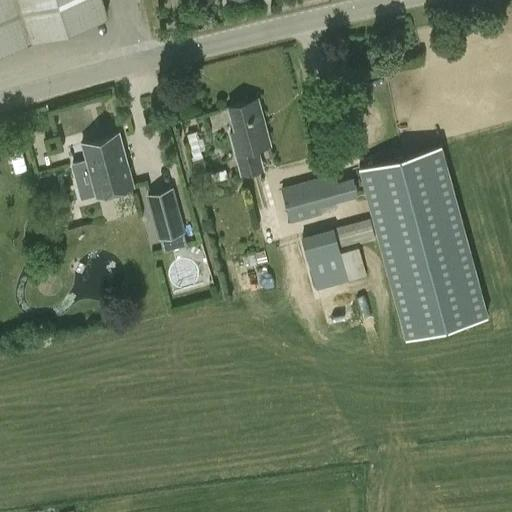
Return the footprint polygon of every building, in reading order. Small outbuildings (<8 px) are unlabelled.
[(103,0),(0,0),(0,47),(107,13),(103,0)] [(229,130),(241,175),(264,168),(258,148),(270,145),(257,97),(227,106),(233,129),(229,130)] [(118,132),(81,142),(96,196),(133,186),(118,132)] [(488,314),(441,143),(357,167),(404,338),(488,314)] [(338,181),(335,172),(281,187),(291,222),(322,213),(320,205),(357,195),(352,177),(338,181)] [(185,231),(173,186),(146,194),(158,238),(185,231)] [(316,290),(366,275),(357,244),(375,239),(369,218),(334,228),(333,226),(301,236),(316,290)]
